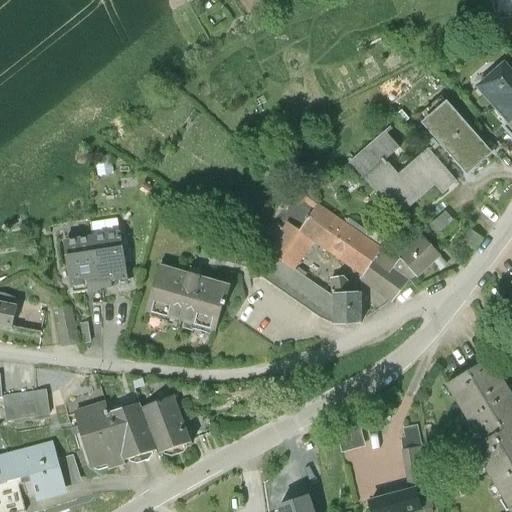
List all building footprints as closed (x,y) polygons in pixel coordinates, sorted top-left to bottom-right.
[(511,0),(498,3),(505,41),(511,37),(511,0)] [(511,74),(485,98),(511,128),(511,135),(510,137),(511,138),(511,74)] [(432,136),(474,182),(498,161),(457,114),(432,136)] [(394,142),(360,172),(388,206),(392,202),(410,222),(442,194),(450,203),(464,190),(437,158),(407,184),(394,169),(408,158),(394,142)] [(401,309),(418,288),(402,277),(407,271),(391,259),(354,233),(327,214),(310,240),(324,250),(372,284),(370,287),(401,309)] [(461,229),(454,221),(438,235),(445,243),(461,229)] [(357,227),(354,233),(391,259),(399,247),(380,234),(376,240),(357,227)] [(102,233),(104,246),(113,298),(140,293),(130,228),(102,233)] [(324,250),(310,240),(298,232),(286,249),(285,249),(277,261),(285,266),(272,285),(328,324),(344,332),(343,306),(302,277),(324,250)] [(104,246),(77,251),(85,302),(113,298),(104,246)] [(431,247),(407,271),(402,277),(418,288),(424,283),(441,269),(448,276),(453,271),(447,263),(431,247)] [(171,273),(158,319),(226,339),(234,313),(235,313),(241,293),(171,273)] [(0,329),(25,335),(30,315),(5,310),(6,301),(0,299),(0,329)] [(369,301),(343,301),(343,306),(344,332),(369,331),(369,301)] [(91,347),(92,315),(78,314),(77,347),(91,347)] [(455,391),(491,450),(511,437),(511,392),(497,367),(455,391)] [(13,381),(0,381),(0,406),(15,405),(15,403),(13,381)] [(15,403),(15,405),(18,427),(62,421),(58,397),(15,403)] [(168,457),(169,459),(202,449),(201,447),(191,421),(184,402),(152,414),(168,457)] [(133,467),(135,467),(168,457),(152,414),(151,410),(121,419),(119,420),(133,467)] [(86,420),(101,472),(117,467),(120,474),(136,470),(135,467),(133,467),(119,420),(121,419),(118,411),(86,420)] [(214,414),(191,421),(201,447),(223,439),(214,414)] [(425,432),(411,435),(414,443),(409,444),(411,457),(428,453),(425,432)] [(369,433),(345,438),(350,457),(373,451),(369,433)] [(511,437),(491,450),(482,455),(511,504),(511,437)] [(69,466),(65,451),(0,467),(0,491),(1,491),(5,511),(35,511),(28,484),(41,481),(48,505),(77,497),(76,492),(69,466)] [(428,453),(411,457),(418,497),(423,495),(427,511),(438,511),(430,453),(428,453)] [(69,466),(76,492),(92,488),(84,462),(69,466)] [(379,507),(380,511),(427,511),(423,495),(418,497),(379,507)] [(320,511),(317,501),(288,511),(287,511),(320,511)]
